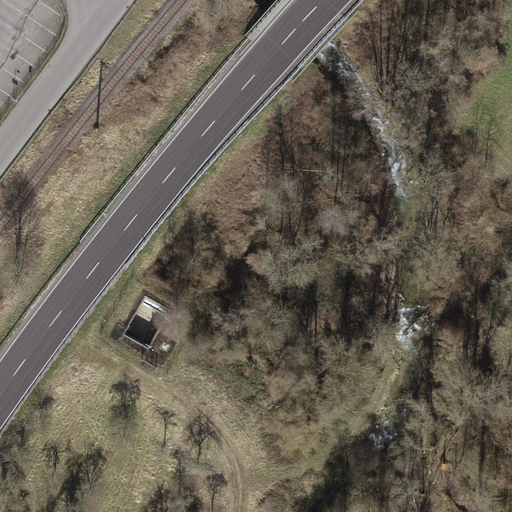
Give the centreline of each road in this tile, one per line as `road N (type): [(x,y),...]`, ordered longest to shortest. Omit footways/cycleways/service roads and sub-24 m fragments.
road 1 (primary): [(323,0),(209,126),(0,402)]
road 2 (unclassified): [(0,157),(122,0)]
